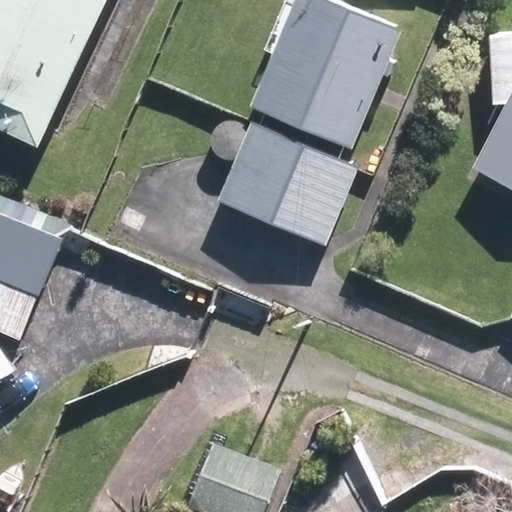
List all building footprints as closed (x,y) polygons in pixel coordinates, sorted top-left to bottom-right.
[(96,0),(0,0),(0,131),(29,145),(96,0)] [(388,31),(311,0),(304,0),(259,112),(340,145),(388,31)] [(511,109),(481,170),(511,185),(511,109)] [(347,174),(251,135),(223,204),(319,243),(347,174)] [(52,243),(0,222),(0,325),(16,332),(52,243)] [(263,511),(276,473),(221,454),(201,511),(263,511)]
